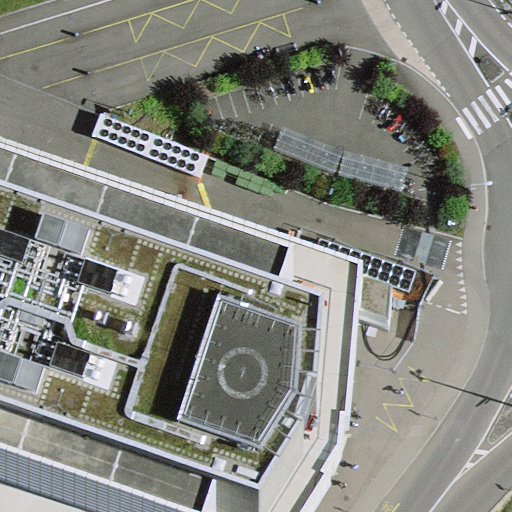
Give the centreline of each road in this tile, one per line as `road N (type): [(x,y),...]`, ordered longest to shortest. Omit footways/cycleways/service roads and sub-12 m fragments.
road 1 (secondary): [(511,414),(431,511)]
road 2 (unclassified): [(444,0),(511,102)]
